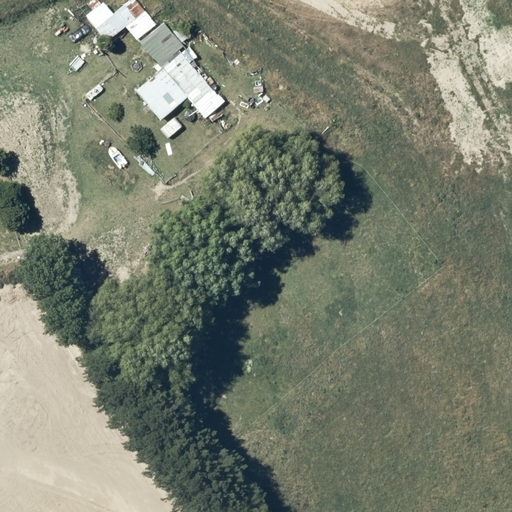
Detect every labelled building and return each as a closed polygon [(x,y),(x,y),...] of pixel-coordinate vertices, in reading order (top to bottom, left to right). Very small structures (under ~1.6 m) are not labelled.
[(128,0),(115,12),(105,0),(87,15),(109,41),(127,25),(142,39),(158,23),(137,0),(128,0)] [(188,46),(167,19),(142,39),(163,66),(183,50),(188,46)] [(228,99),(183,50),(163,66),(136,89),(163,119),(189,96),(207,117),(228,99)] [(254,492),(266,483),(228,436),(216,446),(254,492)] [(290,511),(266,483),(254,492),(270,511),(290,511)]
